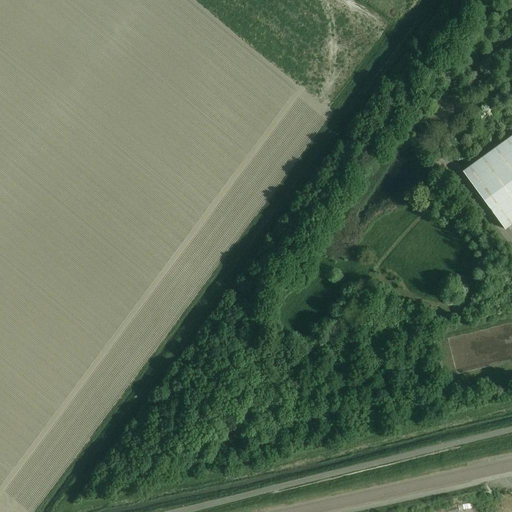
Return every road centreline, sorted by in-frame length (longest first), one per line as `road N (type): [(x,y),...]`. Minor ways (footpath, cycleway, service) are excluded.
road 1 (unclassified): [(167,511),(511,422)]
road 2 (unclassified): [(295,511),(511,464)]
